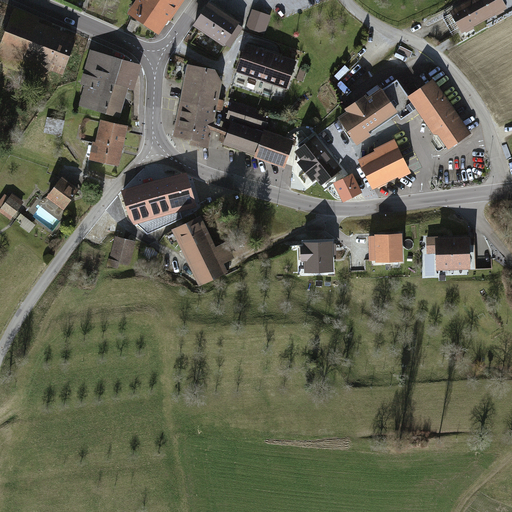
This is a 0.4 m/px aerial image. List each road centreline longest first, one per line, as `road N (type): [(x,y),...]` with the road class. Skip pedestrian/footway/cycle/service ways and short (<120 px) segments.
road 1 (tertiary): [(156,58),(155,149),(197,170),(333,208),(503,191)]
road 2 (track): [(0,360),(38,289),(155,149)]
road 3 (residential): [(346,0),(439,57),(462,83),(488,127),(503,191)]
road 4 (tertiary): [(31,0),(156,58)]
